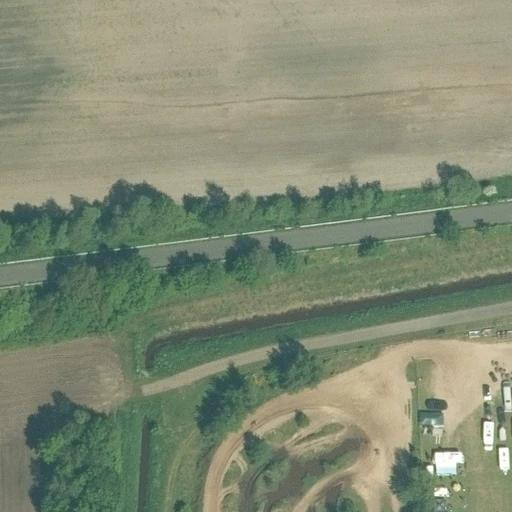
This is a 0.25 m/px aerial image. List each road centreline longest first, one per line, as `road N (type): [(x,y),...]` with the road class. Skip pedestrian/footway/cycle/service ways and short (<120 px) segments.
road 1 (unclassified): [(0,273),(511,210)]
road 2 (track): [(511,346),(413,350),(386,370),(280,406),(250,423),(229,451),(208,511)]
road 3 (unclassified): [(511,308),(282,348),(147,389)]
road 4 (track): [(405,511),(393,490),(382,410),(400,356)]
